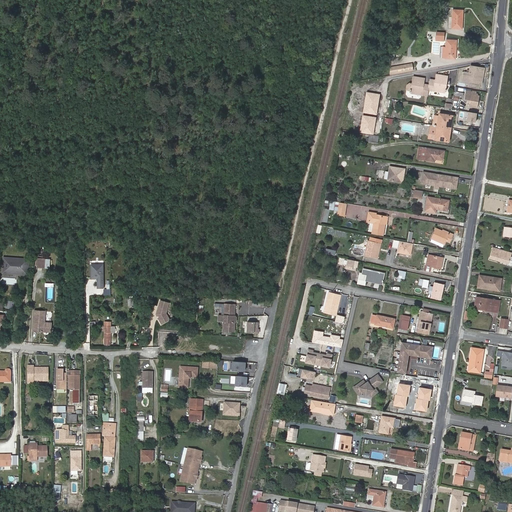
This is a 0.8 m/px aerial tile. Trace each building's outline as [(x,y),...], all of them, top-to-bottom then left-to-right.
[(453,10),(452,27),(462,28),(462,10),(453,10)] [(446,47),(446,57),(455,58),(456,40),(446,40),(446,47)] [(412,63),(410,64),(391,67),(390,74),(410,70),(414,69),(412,63)] [(484,69),(471,66),(469,73),(464,73),(463,81),(482,84),(484,69)] [(437,80),(430,79),(429,84),(428,90),(446,93),(449,76),(438,74),(437,80)] [(427,78),(414,76),(411,93),(427,96),(428,90),(429,84),(426,83),(427,78)] [(356,86),(357,83),(352,82),(350,92),(359,94),(360,87),(356,86)] [(470,103),(472,94),(476,95),(476,91),(473,91),(472,91),(467,90),(465,99),(468,100),(467,102),(470,103)] [(376,115),(380,94),(366,92),(363,113),(376,115)] [(470,106),(477,108),(479,95),(476,95),(472,94),(470,103),(470,106)] [(477,113),(461,111),(459,120),(475,123),(477,113)] [(437,125),(451,128),(453,115),(439,113),(439,115),(434,115),(433,125),(437,125)] [(376,117),(363,115),(360,132),(374,134),(376,117)] [(449,141),(451,128),(437,125),(433,125),(430,124),(428,138),(449,141)] [(379,136),(368,134),(367,141),(378,143),(379,136)] [(443,160),(445,151),(424,148),(422,159),(435,161),(435,159),(443,160)] [(405,169),(390,166),(388,180),(403,182),(405,169)] [(423,172),(421,183),(435,185),(434,188),(438,188),(439,186),(456,189),(457,182),(456,181),(453,180),(453,177),(442,175),(440,176),(439,182),(436,181),(437,175),(436,174),(423,172)] [(423,191),(415,190),(414,197),(422,198),(423,191)] [(447,211),(449,200),(428,197),(425,211),(435,213),(436,209),(447,211)] [(339,202),(330,200),(330,209),(337,210),(338,209),(339,202)] [(347,203),(339,202),(338,209),(337,210),(337,215),(345,216),(347,203)] [(376,213),(367,212),(366,220),(374,221),(372,233),(383,235),(385,223),(386,217),(376,215),(376,213)] [(511,227),(504,227),(503,235),(511,236),(511,227)] [(449,234),(442,231),(436,228),(431,238),(432,239),(431,241),(442,247),(444,244),(446,241),(450,242),(453,234),(450,233),(449,234)] [(380,243),(370,240),(368,248),(366,247),(364,255),(377,258),(380,243)] [(399,240),(398,248),(394,263),(408,266),(409,264),(401,260),(402,252),(413,254),(416,244),(399,240)] [(511,253),(493,247),(490,258),(509,264),(511,253)] [(441,269),(443,258),(429,255),(426,270),(431,271),(432,267),(441,269)] [(28,259),(7,256),(5,268),(27,271),(28,259)] [(353,267),(354,260),(348,258),(346,265),(353,267)] [(27,271),(5,268),(5,272),(30,275),(31,259),(28,259),(27,271)] [(103,264),(91,264),(91,278),(97,278),(97,287),(103,287),(103,264)] [(384,273),(364,269),(363,274),(360,273),(358,283),(365,285),(366,280),(382,284),(384,273)] [(406,272),(398,270),(396,279),(400,280),(401,278),(404,279),(406,272)] [(499,290),(501,279),(480,275),(478,287),(499,290)] [(422,276),(420,285),(428,287),(429,277),(422,276)] [(443,285),(435,283),(431,298),(440,299),(443,285)] [(340,295),(329,293),(325,308),(337,311),(340,295)] [(476,297),(474,308),(498,312),(499,301),(476,297)] [(169,303),(161,301),(157,313),(158,314),(159,315),(158,318),(162,324),(170,320),(166,313),(169,303)] [(236,308),(225,307),(225,321),(224,329),(235,330),(236,321),(237,320),(238,315),(236,314),(236,308)] [(423,312),(419,332),(428,334),(432,314),(430,313),(431,311),(423,309),(423,312)] [(43,331),(43,332),(52,333),(53,324),(47,323),(47,312),(36,311),(35,332),(40,332),(41,331),(43,331)] [(373,314),(371,323),(393,328),(395,319),(373,314)] [(410,316),(401,315),(398,328),(407,330),(410,316)] [(258,329),(259,322),(248,321),(247,332),(259,333),(259,329),(258,329)] [(314,331),(312,343),(341,348),(343,339),(340,339),(340,336),(331,335),(330,337),(323,336),(324,332),(314,331)] [(402,342),(397,372),(405,373),(408,355),(430,358),(432,347),(402,342)] [(470,371),(480,372),(483,349),(472,348),(470,361),(471,361),(470,371)] [(318,364),(320,354),(314,352),(314,351),(309,350),(307,362),(318,364)] [(330,367),(332,354),(327,353),(327,355),(320,354),(318,364),(330,367)] [(511,353),(503,353),(502,366),(511,367),(511,353)] [(430,360),(430,369),(441,369),(441,360),(430,360)] [(245,371),(246,362),(234,361),(233,370),(245,371)] [(33,366),(28,366),(28,383),(33,383),(33,380),(48,380),(48,369),(33,368),(33,366)] [(180,366),(179,381),(188,381),(188,379),(189,376),(190,376),(197,377),(198,367),(180,366)] [(2,371),(2,381),(12,381),(12,371),(11,370),(10,370),(8,369),(7,370),(6,371),(2,371)] [(65,387),(66,373),(64,373),(64,369),(57,369),(57,386),(65,387)] [(314,380),(316,372),(303,369),(301,377),(314,380)] [(79,371),(67,371),(67,390),(72,390),(72,392),(69,392),(69,404),(79,404),(79,371)] [(153,372),(143,371),(143,388),(153,388),(153,372)] [(352,387),(358,396),(362,393),(365,397),(369,394),(371,397),(379,392),(375,387),(383,382),(378,373),(365,382),(363,379),(352,387)] [(419,388),(420,377),(405,375),(403,386),(395,385),(392,403),(424,408),(427,389),(419,388)] [(246,386),(247,377),(236,376),(235,386),(246,386)] [(288,384),(280,382),(278,393),(285,394),(288,384)] [(311,393),(313,386),(306,384),(304,391),(311,393)] [(330,388),(313,384),(311,394),(328,398),(330,388)] [(511,387),(497,385),(496,396),(511,398),(511,392),(511,387)] [(481,405),(483,396),(474,395),(475,392),(464,390),(462,400),(472,402),(472,403),(481,405)] [(98,415),(98,404),(98,395),(89,395),(89,415),(98,415)] [(336,404),(312,400),(310,411),(334,416),(336,404)] [(241,406),(241,402),(225,401),(224,414),(240,415),(241,410),(238,410),(239,406),(241,406)] [(202,407),(190,406),(189,421),(201,421),(202,407)] [(379,431),(388,433),(389,425),(393,426),(395,417),(382,415),(379,431)] [(296,443),(298,429),(289,428),(287,442),(296,443)] [(64,430),(56,430),(56,442),(75,443),(76,436),(68,436),(68,432),(64,431),(64,430)] [(461,433),(460,438),(462,439),(460,449),(468,451),(472,435),(461,433)] [(349,450),(351,435),(341,434),(339,449),(349,450)] [(87,447),(91,447),(91,443),(99,443),(99,435),(88,435),(87,447)] [(105,438),(103,457),(113,458),(115,439),(105,438)] [(38,445),(28,445),(28,457),(28,461),(38,461),(38,456),(48,456),(48,447),(38,446),(38,445)] [(202,451),(188,447),(184,465),(198,468),(200,461),(197,461),(198,456),(201,456),(202,451)] [(406,450),(392,448),(391,457),(396,458),(395,461),(409,463),(408,465),(416,467),(417,462),(413,461),(415,452),(406,451),(406,450)] [(504,455),(503,461),(511,463),(511,451),(502,450),(501,455),(504,455)] [(81,451),(72,451),(71,470),(77,470),(81,470),(81,451)] [(153,461),(153,451),(142,451),(142,461),(153,461)] [(489,453),(487,462),(494,463),(495,454),(489,453)] [(312,455),(310,470),(315,470),(321,471),(322,472),(324,457),(312,455)] [(453,484),(462,486),(464,477),(467,477),(468,471),(469,471),(470,466),(458,464),(457,475),(455,474),(453,484)] [(198,468),(184,465),(180,481),(195,484),(196,478),(193,478),(194,473),(197,473),(198,468)] [(368,471),(368,469),(354,467),(352,476),(370,479),(372,472),(368,471)] [(403,483),(402,489),(411,490),(414,476),(398,473),(396,482),(403,483)] [(372,505),(383,506),(385,491),(369,488),(368,495),(374,496),(372,505)] [(258,501),(258,497),(262,497),(263,491),(253,490),(249,509),(256,511),(258,501)] [(462,496),(453,494),(450,511),(459,511),(461,500),(467,501),(467,497),(462,496)] [(280,499),(278,509),(295,511),(313,511),(314,505),(280,499)] [(193,511),(194,503),(189,503),(189,504),(183,504),(183,502),(180,502),(177,501),(177,502),(172,502),(171,509),(176,509),(175,511),(193,511)]
